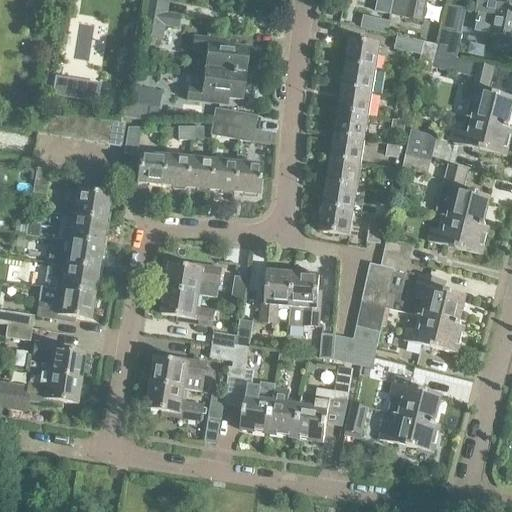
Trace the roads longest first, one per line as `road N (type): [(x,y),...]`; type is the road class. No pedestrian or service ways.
road 1 (residential): [(111,454),(150,232),(279,235),(304,0)]
road 2 (residential): [(448,508),(111,454)]
road 3 (residential): [(464,503),(511,317)]
